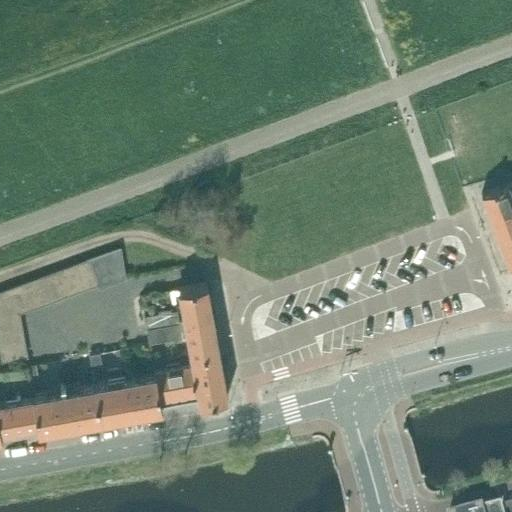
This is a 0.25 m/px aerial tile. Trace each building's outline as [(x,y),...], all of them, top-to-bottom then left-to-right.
[(511,191),(509,183),(482,193),(509,266),(511,265),(511,191)] [(120,248),(94,257),(99,282),(100,286),(125,276),(120,248)] [(88,286),(99,282),(94,257),(83,261),(88,286)] [(75,291),(88,286),(83,261),(71,265),(75,291)] [(71,265),(60,270),(64,295),(75,291),(71,265)] [(60,270),(48,274),(52,299),(64,295),(60,270)] [(38,278),(41,303),(52,299),(48,274),(38,278)] [(38,278),(26,282),(30,307),(41,303),(38,278)] [(14,287),(18,311),(30,307),(26,282),(14,287)] [(190,353),(219,348),(207,282),(178,287),(182,309),(144,315),(148,337),(154,336),(155,340),(187,334),(190,353)] [(0,323),(20,319),(18,311),(14,287),(0,291),(0,323)] [(0,334),(22,329),(20,319),(0,323),(0,334)] [(0,347),(24,342),(22,329),(0,334),(0,347)] [(24,342),(0,347),(0,349),(2,360),(27,356),(24,342)] [(199,401),(228,396),(219,348),(190,353),(191,361),(192,361),(195,376),(197,390),(199,401)] [(197,390),(195,376),(192,361),(191,361),(154,367),(155,372),(155,371),(157,384),(160,397),(197,390)] [(38,423),(33,393),(28,364),(0,369),(0,429),(1,430),(37,423),(38,423)] [(160,397),(157,384),(155,371),(155,372),(94,382),(100,419),(162,408),(160,397)] [(39,430),(100,419),(94,382),(33,393),(38,423),(37,423),(39,430)]
